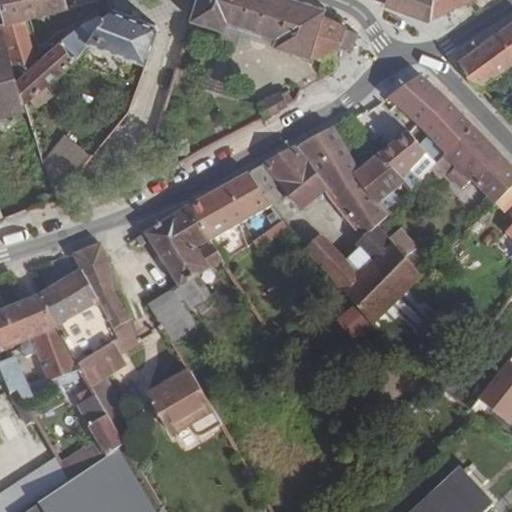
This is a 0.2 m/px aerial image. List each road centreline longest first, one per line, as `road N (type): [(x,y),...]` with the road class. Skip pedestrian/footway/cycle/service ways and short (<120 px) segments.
road 1 (residential): [(0,255),(180,190),(424,53)]
road 2 (residential): [(424,53),(511,144)]
